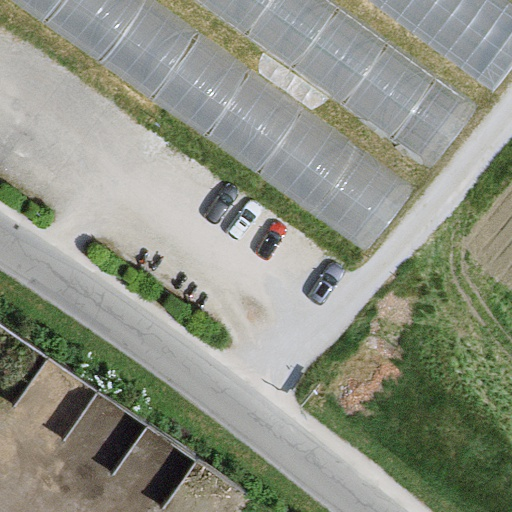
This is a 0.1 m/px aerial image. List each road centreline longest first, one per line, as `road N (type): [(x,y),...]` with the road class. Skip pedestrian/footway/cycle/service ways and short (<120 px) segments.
road 1 (tertiary): [(0,225),(384,511)]
road 2 (track): [(263,417),(511,107)]
